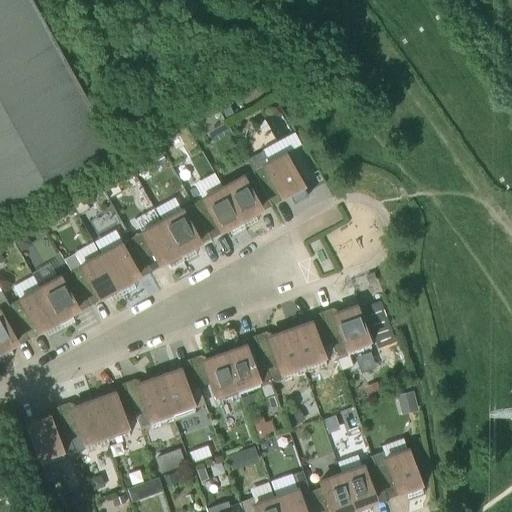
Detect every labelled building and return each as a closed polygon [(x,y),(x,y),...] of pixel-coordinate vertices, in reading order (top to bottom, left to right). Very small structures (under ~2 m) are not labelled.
[(0,0),(0,213),(113,151),(29,0),(0,0)] [(219,105),(220,107),(225,117),(233,113),(227,102),(227,101),(219,105)] [(246,160),(252,171),(272,206),(282,200),(280,197),(287,193),(293,203),(306,195),(284,154),(266,164),(263,159),(265,158),(262,151),(246,160)] [(165,160),(162,154),(156,157),(159,163),(165,160)] [(222,188),(245,229),(257,222),(252,212),(259,208),(261,212),(272,206),(252,171),(222,188)] [(120,191),(115,182),(103,188),(108,197),(120,191)] [(245,229),(222,188),(191,204),(201,222),(211,216),(219,230),(226,226),(232,236),(245,229)] [(71,203),(61,209),(63,213),(71,215),(76,213),(71,203)] [(201,222),(191,204),(161,221),(184,263),(197,256),(191,246),(198,242),(190,228),(201,222)] [(184,263),(161,221),(130,238),(140,255),(150,273),(160,267),(158,264),(165,260),(171,270),(184,263)] [(21,251),(33,245),(26,232),(14,239),(21,251)] [(140,255),(130,238),(100,255),(123,296),(136,289),(130,279),(137,275),(129,261),(140,255)] [(123,296),(100,255),(70,271),(89,307),(99,301),(97,297),(104,293),(110,303),(123,296)] [(39,288),(62,330),(75,322),(69,313),(76,309),(78,312),(89,307),(70,271),(39,288)] [(9,305),(18,322),(27,340),(38,334),(36,331),(43,327),(49,337),(62,330),(39,288),(9,305)] [(380,301),(362,307),(370,327),(387,321),(380,301)] [(18,322),(9,305),(0,309),(0,363),(14,356),(8,346),(15,342),(7,328),(18,322)] [(326,332),(329,340),(337,363),(371,350),(355,306),(333,314),(331,308),(319,312),(326,332)] [(329,340),(326,332),(315,336),(310,322),(289,330),(305,374),(326,367),(318,344),(329,340)] [(305,374),(289,330),(267,338),(272,351),(261,355),(272,386),(305,374)] [(272,386),(261,355),(250,359),(245,346),(223,353),(239,398),(272,386)] [(239,398),(223,353),(202,361),(207,375),(195,379),(198,387),(210,383),(218,406),(239,398)] [(158,377),(174,421),(195,414),(193,408),(204,404),(198,387),(195,379),(184,383),(179,369),(158,377)] [(174,421),(158,377),(136,385),(141,398),(130,402),(133,411),(144,407),(152,429),(174,421)] [(364,387),(368,399),(381,394),(377,383),(364,387)] [(401,414),(417,410),(412,391),(397,394),(401,414)] [(133,411),(130,402),(119,406),(114,393),(92,401),(108,445),(130,437),(122,415),(133,411)] [(67,434),(74,452),(85,448),(87,453),(108,445),(92,401),(60,412),(64,426),(67,434)] [(304,419),(297,408),(292,412),(285,416),(292,427),(299,422),(304,419)] [(255,440),(269,435),(262,415),(248,420),(255,440)] [(67,434),(64,426),(53,430),(48,416),(26,424),(42,469),(64,461),(56,438),(67,434)] [(371,456),(385,496),(404,489),(408,499),(423,494),(407,450),(384,458),(383,452),(371,456)] [(238,451),(226,455),(232,470),(243,466),(238,451)] [(340,474),(354,511),(369,511),(366,502),(385,496),(371,456),(360,460),(362,466),(340,474)] [(203,468),(196,470),(200,481),(207,479),(203,468)] [(163,476),(167,487),(177,483),(173,472),(163,476)] [(310,491),(316,510),(327,505),(329,511),(354,511),(340,474),(319,481),(321,487),(310,491)] [(137,500),(140,491),(138,485),(127,489),(131,502),(137,500)] [(88,500),(83,487),(72,492),(77,504),(88,500)] [(309,511),(316,510),(310,491),(298,495),(296,489),(275,497),(280,511),(309,511)] [(115,507),(125,503),(122,494),(112,498),(115,507)] [(280,511),(275,497),(253,505),(251,498),(239,502),(240,504),(243,511),(280,511)]
